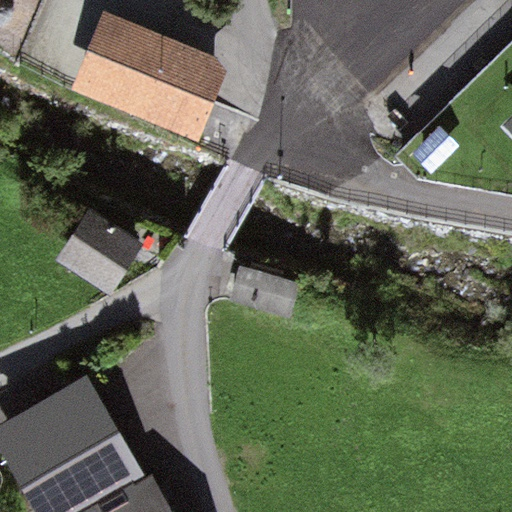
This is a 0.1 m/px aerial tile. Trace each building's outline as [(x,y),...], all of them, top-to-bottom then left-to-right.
[(147,38),(116,25),(93,80),(124,93),(131,75),(147,38)] [(157,86),(158,81),(200,98),(214,66),(147,38),(131,75),(157,86)] [(511,50),(501,61),(511,71),(511,50)] [(478,84),(511,118),(511,71),(501,61),(478,84)] [(157,86),(131,75),(124,93),(149,103),(146,111),(188,128),(200,98),(158,81),(157,86)] [(455,106),(498,151),(511,137),(511,118),(478,84),(455,106)] [(431,129),(475,174),(498,151),(455,106),(431,129)] [(422,181),(459,189),(475,174),(431,129),(401,159),(422,181)] [(93,222),(69,259),(105,282),(129,245),(110,232),(112,228),(108,226),(106,230),(93,222)] [(243,268),(233,300),(288,317),(298,285),(243,268)] [(49,511),(161,511),(143,479),(134,483),(82,391),(5,435),(49,511)]
